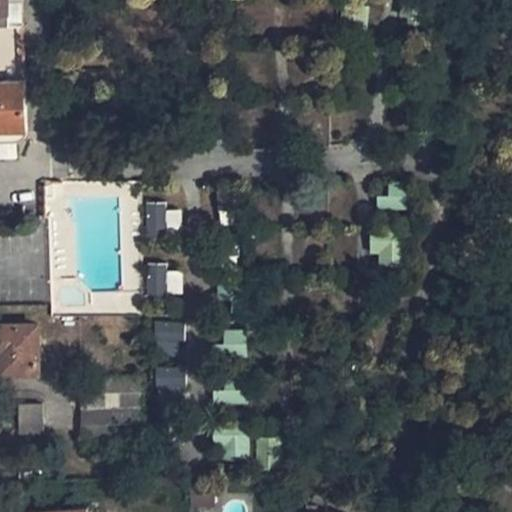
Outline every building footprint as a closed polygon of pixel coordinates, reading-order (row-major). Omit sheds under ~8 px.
[(0,26),(10,27),(9,0),(0,0),(0,142),(20,142),(24,140),(27,136),(28,130),(26,80),(0,81),(0,26)] [(375,196),(377,211),(404,207),(402,192),(375,196)] [(165,231),(165,203),(146,203),(146,231),(165,231)] [(372,218),(373,264),(396,263),(396,217),(372,218)] [(147,293),(181,294),(182,267),(147,266),(147,293)] [(364,360),(381,364),(389,332),(409,316),(415,284),(375,323),(364,360)] [(181,354),(181,322),(156,322),(156,354),(181,354)] [(41,325),(0,325),(0,346),(4,346),(4,373),(43,373),(41,325)] [(183,385),(183,369),(157,368),(157,384),(183,385)] [(80,448),(144,445),(143,383),(79,384),(80,448)] [(45,402),(20,403),(20,433),(45,433),(45,402)] [(249,456),(247,430),(213,433),(215,459),(249,456)]
